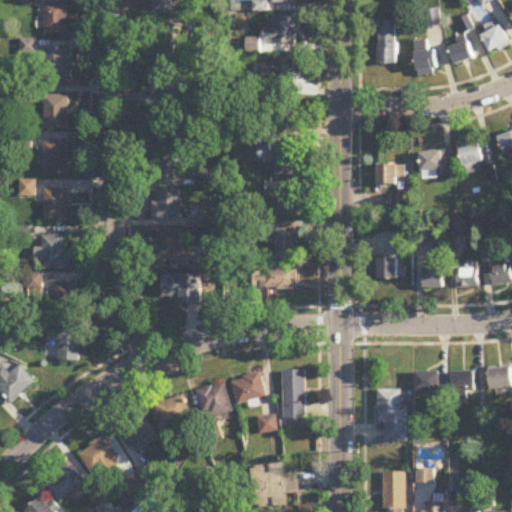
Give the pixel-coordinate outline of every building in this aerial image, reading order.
[(176,17),(175,0),(150,0),(151,17),(176,17)] [(45,3),(45,36),(68,36),(68,3),(45,3)] [(441,27),(440,11),(424,12),(425,28),(441,27)] [(296,44),(296,17),(272,17),(272,29),(263,29),(263,44),(296,44)] [(396,23),(379,23),(379,66),(396,66),(396,23)] [(153,59),(173,59),(173,28),(153,28),(153,59)] [(483,35),(490,53),(509,46),(502,28),(483,35)] [(456,66),(475,60),(470,43),(450,49),(456,66)] [(69,81),(69,51),(45,51),(45,81),(69,81)] [(438,76),(436,52),(417,53),(418,77),(438,76)] [(296,62),(263,62),(263,90),(296,90),(296,62)] [(149,65),(149,96),(173,96),(173,65),(149,65)] [(69,129),(69,96),(45,96),(45,129),(69,129)] [(296,101),(277,101),(277,130),(296,130),(296,101)] [(151,138),(181,138),(181,107),(151,107),(151,138)] [(511,163),(511,133),(500,138),(509,165),(511,163)] [(69,144),(46,144),(46,175),(69,175),(69,144)] [(462,149),(467,176),(485,172),(480,145),(462,149)] [(276,177),(295,177),(295,146),(276,146),(276,177)] [(151,148),(151,181),(175,181),(175,148),(151,148)] [(455,170),(453,151),(421,155),(424,181),(435,180),(434,172),(455,170)] [(406,186),(406,166),(378,166),(378,187),(406,186)] [(36,183),(22,182),(22,197),(36,197),(36,183)] [(46,223),(69,223),(69,190),(46,190),(46,223)] [(274,190),(274,220),(296,220),(296,190),(274,190)] [(181,191),(157,191),(157,202),(153,202),(153,220),(181,220),(181,191)] [(297,262),(297,228),(276,228),(276,262),(297,262)] [(181,233),(156,233),(156,263),(181,263),(181,233)] [(69,237),(44,237),(44,250),(39,250),(39,271),(69,271),(69,237)] [(396,239),(396,255),(410,255),(410,239),(396,239)] [(398,281),(398,261),(376,261),(376,281),(398,281)] [(494,286),(511,286),(511,268),(494,268),(494,286)] [(250,269),(249,290),(298,290),(299,270),(250,269)] [(425,271),(425,290),(445,290),(445,271),(425,271)] [(459,271),(459,290),(480,290),(480,271),(459,271)] [(201,277),(164,277),(164,298),(177,298),(177,305),(201,305),(201,277)] [(80,283),(56,283),(56,316),(80,316),(80,283)] [(49,350),(60,350),(60,363),(82,363),(82,325),(49,325),(49,350)] [(0,388),(13,404),(36,384),(22,367),(11,376),(4,368),(0,372),(0,388)] [(491,390),(511,389),(511,370),(491,370),(491,390)] [(307,372),(284,372),(284,421),(307,421),(307,372)] [(417,373),(417,394),(445,394),(445,373),(417,373)] [(454,373),(454,400),(476,400),(476,373),(454,373)] [(239,406),(267,399),(261,375),(234,382),(239,406)] [(233,414),(226,385),(198,391),(205,420),(233,414)] [(379,392),(379,424),(387,424),(387,443),(403,443),(403,392),(379,392)] [(163,428),(193,418),(185,396),(156,406),(163,428)] [(159,436),(141,412),(119,429),(137,453),(159,436)] [(261,436),(280,432),(277,416),(258,419),(261,436)] [(113,461),(119,458),(105,437),(79,455),(95,478),(101,474),(105,481),(120,471),(113,461)] [(283,485),(284,495),(299,494),(297,474),(285,476),(283,464),(255,467),(257,488),(283,485)] [(63,504),(86,484),(70,465),(46,485),(63,504)] [(418,483),(435,483),(435,471),(418,471),(418,483)] [(385,511),(407,511),(407,473),(385,473),(385,511)] [(28,511),(52,511),(41,500),(28,511)] [(424,511),(445,511),(446,503),(425,503),(424,511)]
